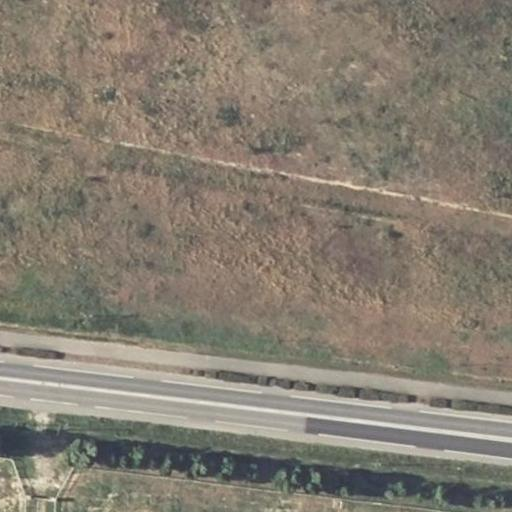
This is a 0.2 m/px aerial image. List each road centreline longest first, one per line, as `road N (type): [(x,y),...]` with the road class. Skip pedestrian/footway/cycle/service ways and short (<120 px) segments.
road 1 (secondary): [(456,435),(0,380)]
road 2 (unknown): [(96,392),(100,511)]
